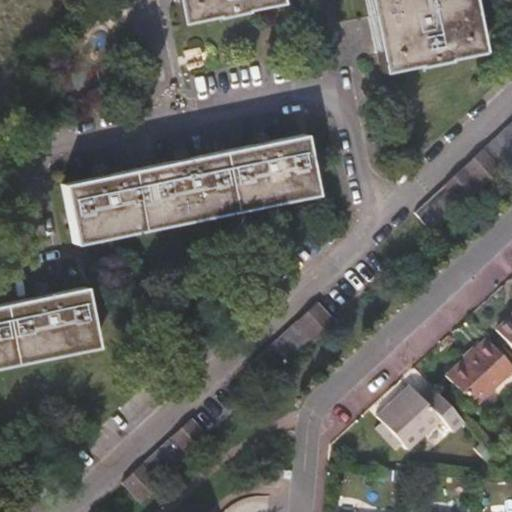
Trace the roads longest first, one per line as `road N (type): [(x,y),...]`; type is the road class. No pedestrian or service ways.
road 1 (residential): [(368,226),(340,118),(323,100),(296,92),(36,147),(23,176),(34,252),(0,259)]
road 2 (residential): [(297,511),(314,421),(511,243)]
